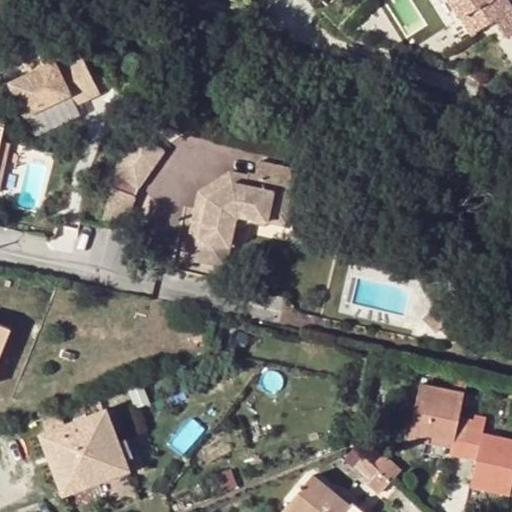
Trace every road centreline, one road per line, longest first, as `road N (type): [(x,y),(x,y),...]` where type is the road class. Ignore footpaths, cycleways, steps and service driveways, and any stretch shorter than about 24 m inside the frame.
road 1 (residential): [(511,134),(466,91),(196,0)]
road 2 (residential): [(153,288),(0,252)]
